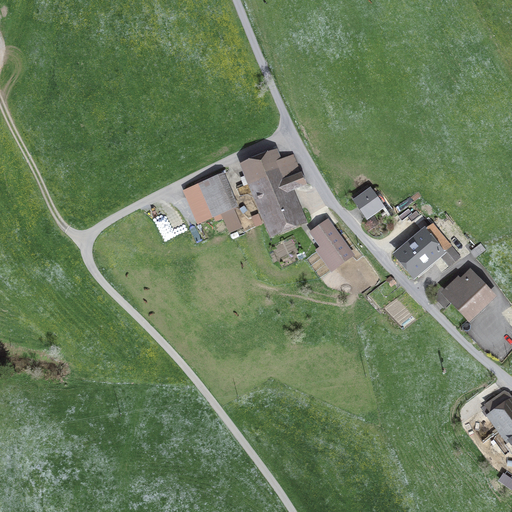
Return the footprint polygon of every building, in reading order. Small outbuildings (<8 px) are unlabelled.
[(303,175),(294,155),(276,162),(273,155),(247,165),(274,230),(299,220),(287,190),(302,185),(298,177),(303,175)] [(221,214),(222,218),(230,215),(232,220),(244,215),(226,173),(186,190),(200,223),(221,214)] [(357,201),(368,216),(381,207),(370,191),(357,201)] [(252,214),(256,224),(263,222),(260,212),(252,214)] [(312,233),(322,248),(318,250),(332,270),(352,256),(327,222),(312,233)] [(447,242),(446,244),(430,224),(422,231),(425,235),(399,258),(413,273),(438,252),(450,265),(460,256),(447,242)] [(459,282),(457,280),(444,293),(469,320),(491,298),(468,274),(459,282)] [(511,442),(511,398),(509,401),(503,393),(486,406),(491,413),(487,417),(502,438),(506,434),(511,442)]
